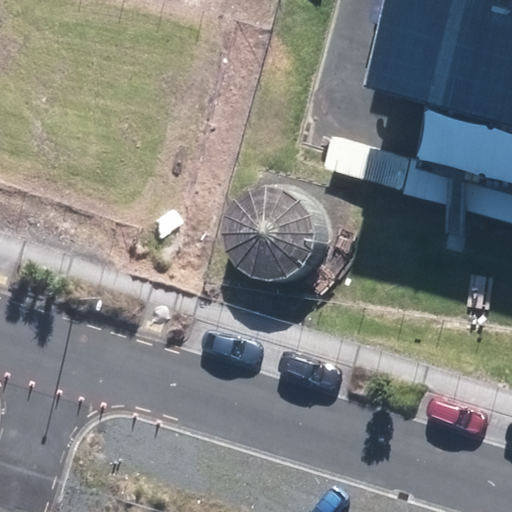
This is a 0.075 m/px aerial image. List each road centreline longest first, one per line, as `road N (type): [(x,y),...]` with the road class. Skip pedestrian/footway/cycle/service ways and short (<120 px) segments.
road 1 (residential): [(63,343),(511,481)]
road 2 (residential): [(63,343),(20,500)]
